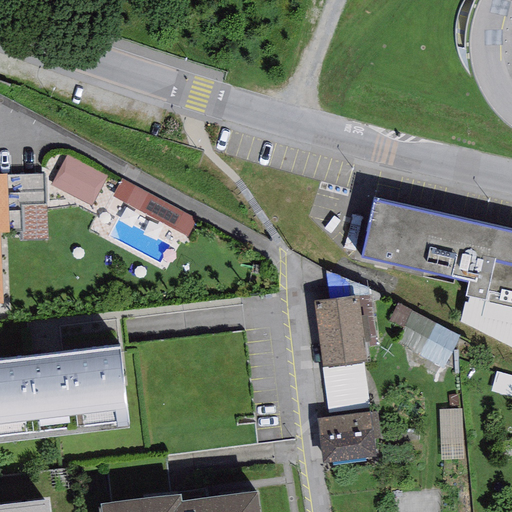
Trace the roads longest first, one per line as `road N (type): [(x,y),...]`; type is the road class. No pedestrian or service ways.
road 1 (residential): [(321,511),(296,271),(203,205),(0,114)]
road 2 (residential): [(511,174),(222,104),(0,17)]
